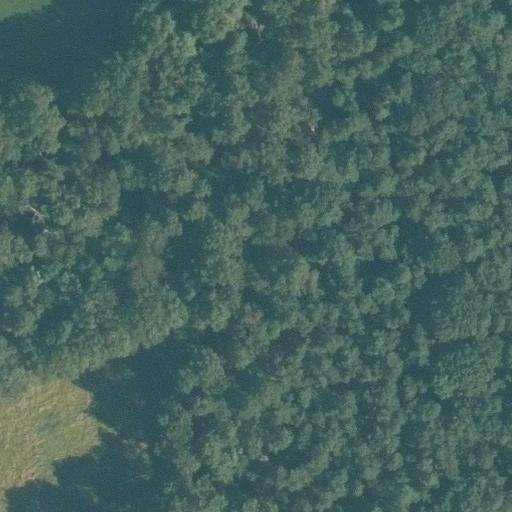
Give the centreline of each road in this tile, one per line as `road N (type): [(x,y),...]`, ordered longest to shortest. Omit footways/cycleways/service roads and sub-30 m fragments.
road 1 (track): [(242,511),(330,0)]
road 2 (track): [(416,0),(450,511)]
road 3 (track): [(0,248),(227,33),(276,0)]
